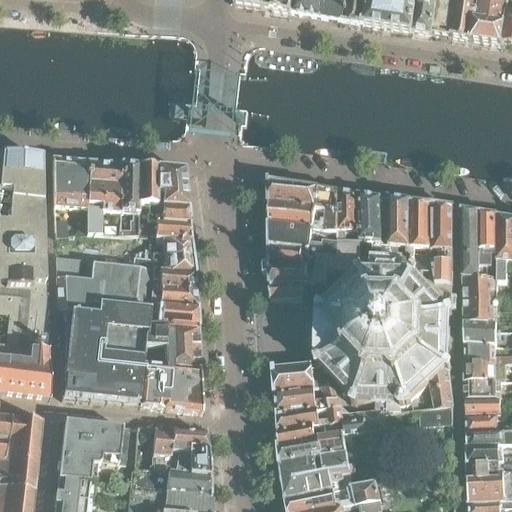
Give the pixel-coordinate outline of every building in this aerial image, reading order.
[(264,13),(265,0),(232,0),(234,7),(234,9),(264,13)] [(292,18),(294,0),(265,0),(264,13),(292,18)] [(322,22),(325,0),(294,0),(292,18),(322,22)] [(346,26),(349,0),(325,0),(322,22),(344,25),(346,26)] [(349,0),(346,26),(365,29),(368,0),(349,0)] [(413,36),(417,0),(368,0),(365,29),(384,32),(413,36)] [(432,39),(437,0),(417,0),(413,36),(432,39)] [(451,42),(458,0),(437,0),(432,39),(451,42)] [(458,0),(451,42),(471,45),(478,0),(458,0)] [(507,20),(509,3),(509,0),(478,0),(471,45),(486,48),(502,50),(507,20)] [(511,20),(507,20),(502,50),(511,51),(511,20)] [(190,108),(172,106),(171,121),(188,122),(190,108)] [(2,194),(10,194),(8,227),(0,226),(0,227),(0,397),(50,404),(45,278),(41,164),(5,160),(2,194)] [(88,214),(88,168),(51,164),(54,211),(68,213),(86,214),(88,214)] [(88,214),(86,214),(86,239),(101,239),(101,217),(120,219),(120,171),(88,168),(88,214)] [(138,211),(137,172),(120,171),(120,219),(131,219),(131,225),(129,225),(129,235),(124,235),(124,240),(137,240),(139,222),(138,211)] [(159,201),(156,174),(137,172),(138,211),(148,211),(148,218),(147,219),(146,226),(155,226),(155,225),(164,226),(164,221),(167,217),(156,216),(156,201),(159,201)] [(186,213),(183,185),(183,180),(183,175),(179,176),(156,174),(159,201),(156,201),(156,216),(167,217),(167,212),(186,213)] [(343,230),(342,197),(271,185),(269,185),(269,209),(338,217),(338,229),(343,230)] [(360,236),(361,199),(342,197),(343,230),(338,229),(338,238),(338,245),(360,245),(360,236)] [(383,260),(381,202),(361,199),(360,236),(360,245),(373,246),(373,260),(383,260)] [(408,261),(408,206),(381,202),(383,260),(373,260),(361,261),(352,261),(352,276),(355,276),(354,274),(362,271),(363,274),(371,273),(409,277),(411,274),(412,265),(412,261),(408,261)] [(431,254),(430,209),(408,206),(408,261),(412,261),(412,265),(431,267),(431,254)] [(338,217),(269,209),(270,230),(338,238),(338,229),(338,217)] [(453,214),(453,213),(430,209),(431,254),(431,267),(435,277),(436,288),(452,289),(452,268),(451,214),(453,214)] [(167,212),(167,217),(164,221),(164,226),(188,227),(186,213),(167,212)] [(492,267),(492,257),(480,256),(480,217),(463,214),(464,281),(480,281),(480,271),(499,271),(499,267),(492,267)] [(499,257),(499,220),(480,217),(480,256),(492,257),(499,257)] [(511,222),(499,220),(499,257),(499,267),(499,271),(498,283),(498,287),(506,287),(506,272),(511,272),(511,222)] [(155,225),(155,226),(155,228),(156,228),(155,241),(154,241),(154,243),(161,243),(161,259),(191,261),(188,227),(164,226),(155,225)] [(338,238),(270,230),(270,252),(309,256),(309,262),(317,262),(324,262),(329,262),(338,263),(338,245),(338,238)] [(361,261),(360,245),(338,245),(338,263),(329,262),(328,275),(352,276),(352,261),(361,261)] [(314,265),(313,262),(309,262),(309,256),(270,252),(270,263),(270,270),(308,274),(308,270),(309,270),(309,265),(314,265)] [(191,261),(161,259),(153,258),(152,263),(153,263),(153,272),(193,275),(191,261)] [(153,263),(152,263),(133,261),(132,272),(91,268),(92,265),(56,262),(57,282),(58,316),(98,320),(100,302),(150,307),(150,291),(149,272),(153,272),(153,263)] [(328,275),(329,262),(324,262),(317,262),(316,275),(315,288),(327,288),(328,275)] [(436,288),(435,277),(431,267),(412,265),(411,274),(414,276),(413,279),(447,315),(450,314),(452,289),(436,288)] [(304,289),(307,289),(308,274),(270,270),(271,289),(304,289)] [(448,368),(449,322),(454,320),(451,314),(450,314),(447,315),(413,279),(414,276),(411,274),(409,277),(371,273),(363,274),(362,271),(354,274),(355,276),(355,277),(322,309),(320,308),(318,311),(316,313),(317,314),(320,317),(319,317),(319,324),(320,324),(319,357),(317,357),(317,363),(318,364),(315,365),(317,372),(320,371),(351,404),(349,407),(357,411),(359,407),(375,408),(375,414),(349,417),(342,411),(341,408),(339,405),(341,417),(342,428),(365,426),(366,436),(393,433),(391,418),(403,417),(404,414),(409,415),(410,409),(409,406),(444,374),(448,377),(449,376),(452,370),(448,368)] [(193,275),(153,272),(149,272),(150,291),(195,294),(194,277),(193,275)] [(498,304),(498,287),(498,283),(480,281),(464,281),(464,303),(498,304)] [(304,289),(271,289),(271,306),(272,306),(304,305),(304,289)] [(150,291),(150,307),(150,308),(157,309),(196,311),(195,294),(150,291)] [(152,352),(155,332),(157,309),(150,308),(150,307),(100,302),(98,320),(58,316),(63,404),(145,413),(150,369),(152,352)] [(497,327),(498,304),(464,303),(464,326),(497,327)] [(196,311),(157,309),(155,332),(197,335),(196,311)] [(497,351),(497,327),(464,326),(465,348),(497,351)] [(198,356),(197,335),(155,332),(152,352),(155,352),(159,352),(159,370),(199,375),(198,366),(198,356)] [(497,351),(465,348),(465,368),(511,367),(511,360),(496,360),(497,351)] [(497,385),(497,376),(509,375),(509,379),(511,379),(511,367),(465,368),(466,386),(497,385)] [(201,418),(199,375),(159,370),(150,369),(145,413),(201,418)] [(313,371),(309,371),(273,373),(275,399),(316,396),(316,394),(313,371)] [(404,414),(403,417),(419,415),(443,411),(451,411),(453,411),(449,376),(448,377),(444,374),(409,406),(410,409),(409,415),(404,414)] [(511,385),(497,385),(466,386),(466,402),(501,402),(511,401),(511,385)] [(339,405),(341,408),(334,389),(322,392),(323,396),(329,395),(339,405)] [(316,396),(275,399),(277,418),(314,416),(314,418),(341,417),(339,405),(329,395),(323,396),(325,404),(316,406),(316,396)] [(501,419),(501,402),(466,402),(466,420),(496,419),(501,419)] [(451,429),(451,411),(443,411),(419,415),(420,431),(451,429)] [(342,428),(341,417),(314,418),(314,416),(277,418),(277,426),(278,440),(342,428)] [(5,419),(1,453),(39,457),(43,424),(5,419)] [(497,428),(496,419),(466,420),(467,437),(511,435),(511,423),(508,424),(509,428),(497,428)] [(125,469),(129,433),(69,426),(64,430),(59,482),(95,486),(90,485),(92,470),(97,471),(100,467),(101,461),(117,463),(117,469),(125,469)] [(366,437),(366,436),(365,426),(342,428),(344,439),(366,437)] [(342,428),(278,440),(279,453),(344,440),(344,439),(342,428)] [(148,440),(149,434),(136,432),(134,448),(141,449),(148,440)] [(154,435),(149,479),(191,482),(189,456),(206,458),(204,438),(203,438),(154,435)] [(511,435),(467,437),(467,449),(500,449),(500,450),(504,450),(504,451),(511,449),(511,435)] [(347,459),(344,440),(279,453),(281,469),(347,459)] [(511,459),(500,460),(500,450),(500,449),(467,449),(468,466),(499,465),(499,483),(511,482),(511,459)] [(1,453),(0,460),(0,486),(36,491),(39,457),(1,453)] [(208,483),(206,458),(189,456),(191,482),(208,483)] [(352,467),(349,467),(347,459),(281,469),(283,488),(329,480),(351,477),(353,477),(355,474),(354,467),(352,467)] [(468,484),(499,483),(499,465),(468,466),(468,484)] [(353,490),(351,477),(329,480),(333,496),(286,506),(287,511),(344,511),(355,510),(355,511),(359,510),(359,511),(383,508),(378,485),(353,490)] [(132,478),(130,497),(209,503),(209,501),(208,483),(191,482),(149,479),(132,478)] [(333,496),(329,480),(283,488),(286,506),(333,496)] [(95,486),(59,482),(57,498),(56,498),(55,502),(88,506),(90,487),(95,488),(95,486)] [(511,503),(511,482),(499,483),(468,484),(469,505),(511,503)] [(430,493),(433,487),(426,484),(423,490),(430,493)] [(0,511),(32,511),(36,491),(0,486),(0,511)] [(210,511),(209,503),(130,497),(128,511),(210,511)] [(56,507),(55,511),(87,511),(88,506),(55,502),(55,507),(56,507)] [(511,503),(469,505),(468,511),(500,511),(501,511),(511,510),(511,503)]
